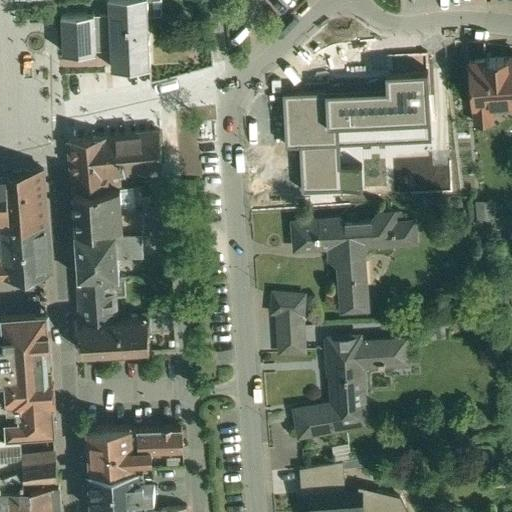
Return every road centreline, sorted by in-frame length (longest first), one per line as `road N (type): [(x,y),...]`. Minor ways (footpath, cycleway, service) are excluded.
road 1 (residential): [(229,82),(260,511)]
road 2 (residential): [(80,511),(55,169)]
road 3 (residential): [(66,125),(229,82)]
road 4 (residential): [(511,28),(399,27),(355,0)]
road 5 (residential): [(229,82),(331,0)]
